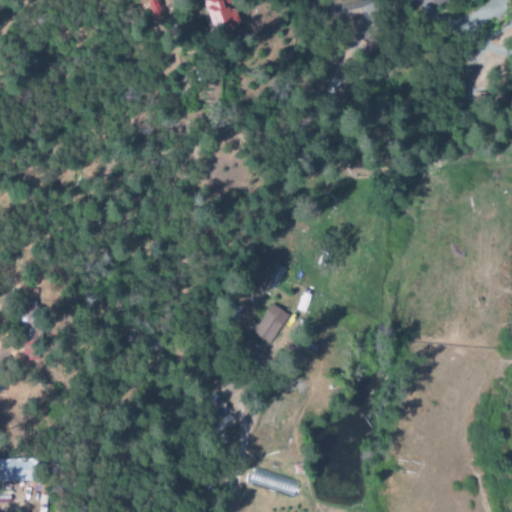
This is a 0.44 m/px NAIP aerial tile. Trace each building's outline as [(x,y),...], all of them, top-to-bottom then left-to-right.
[(151,20),(165,14),(158,0),(148,0),(144,2),(151,20)] [(220,0),(204,2),(207,31),(233,29),(232,8),(221,9),(220,0)] [(265,289),(279,292),(287,263),(273,259),(265,289)] [(250,321),(245,328),(271,344),(288,315),(270,305),(257,326),(250,321)] [(22,361),(37,361),(37,337),(21,338),(22,361)] [(0,459),(0,482),(32,482),(31,459),(0,459)]
